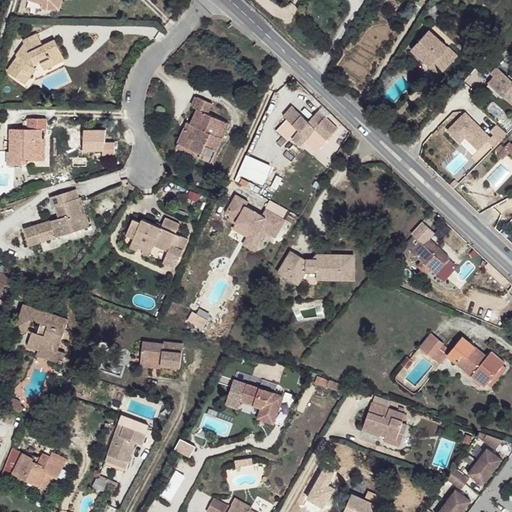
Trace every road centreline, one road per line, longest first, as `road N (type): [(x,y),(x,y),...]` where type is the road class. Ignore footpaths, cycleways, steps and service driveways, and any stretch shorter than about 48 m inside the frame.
road 1 (primary): [(353,116),(511,268)]
road 2 (primary): [(511,256),(353,116)]
road 3 (residential): [(149,172),(139,91),(149,66),(212,0)]
road 4 (primary): [(229,0),(353,116)]
road 5 (unknown): [(379,143),(304,245)]
